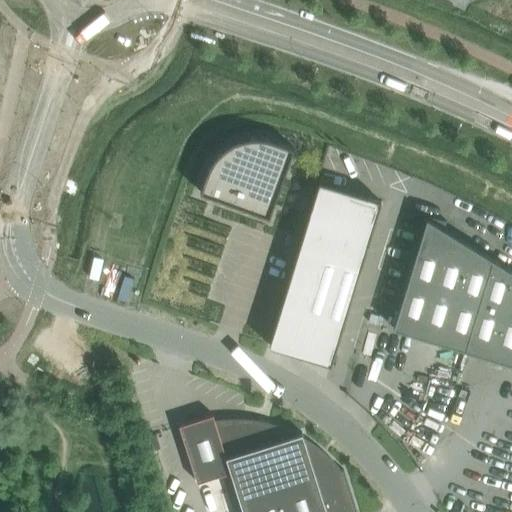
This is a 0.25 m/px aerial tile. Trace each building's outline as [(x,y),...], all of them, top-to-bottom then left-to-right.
[(294,147),(274,140),(269,138),(265,137),(260,137),(256,137),(251,137),(247,137),(242,138),(238,140),(234,142),(230,144),(226,146),(223,149),(219,152),(216,155),(213,159),(211,163),(209,167),(207,171),(200,191),(211,195),(221,199),(269,216),(294,147)] [(331,363),(380,200),(319,181),(269,345),(331,363)] [(464,349),(492,257),(444,228),(446,220),(426,214),(419,235),(421,235),(393,326),(393,325),(393,327),(464,349)] [(511,270),(492,257),(464,349),(511,363),(511,270)] [(356,511),(343,469),(340,470),(333,461),(328,456),(324,452),(319,448),(313,444),(307,440),(304,438),(302,432),(296,434),(292,431),(283,427),(278,426),(269,423),(264,422),(255,420),(245,419),(235,418),(225,419),(215,420),(213,414),(179,425),(197,482),(231,471),(243,511),(356,511)]
